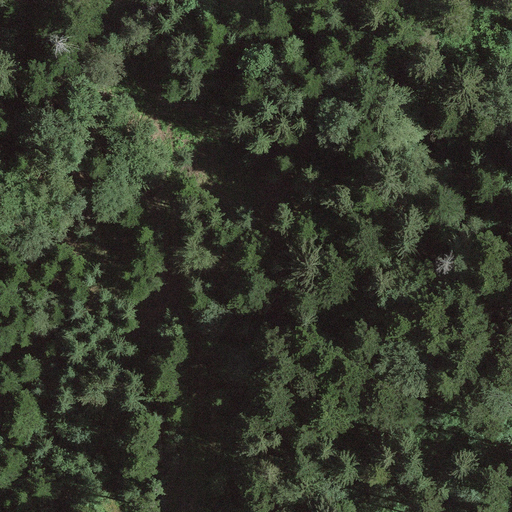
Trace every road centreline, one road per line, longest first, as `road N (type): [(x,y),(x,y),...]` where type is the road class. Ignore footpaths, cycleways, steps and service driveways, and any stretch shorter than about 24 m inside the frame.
road 1 (track): [(511,131),(350,163),(24,150)]
road 2 (track): [(177,0),(0,175)]
